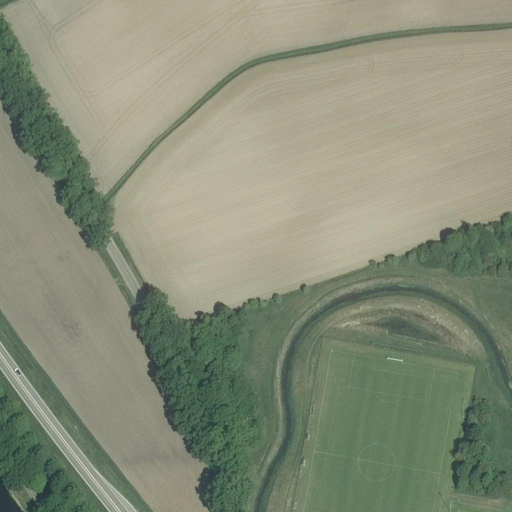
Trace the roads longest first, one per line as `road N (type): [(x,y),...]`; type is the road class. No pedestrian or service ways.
road 1 (unclassified): [(237,511),(208,407),(54,136),(0,57)]
road 2 (primary): [(120,511),(0,354)]
